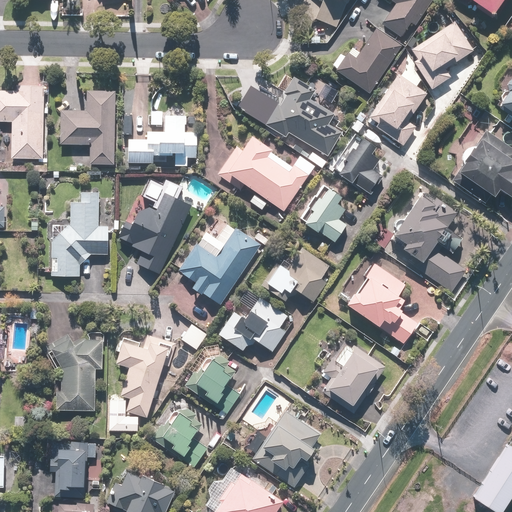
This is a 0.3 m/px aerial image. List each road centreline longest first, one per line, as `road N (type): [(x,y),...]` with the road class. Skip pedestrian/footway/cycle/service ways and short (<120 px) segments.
road 1 (secondary): [(511,266),(347,511)]
road 2 (residential): [(0,40),(209,43),(256,25)]
